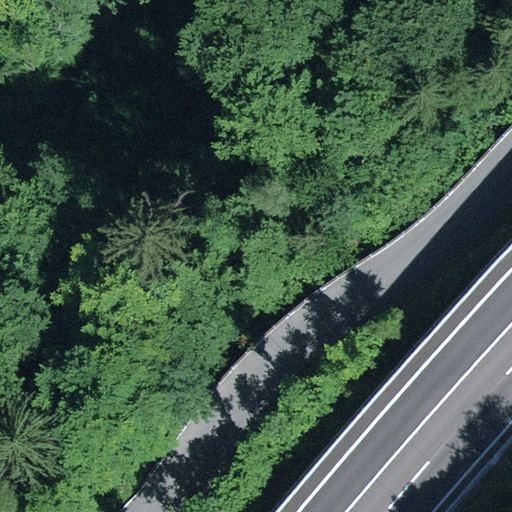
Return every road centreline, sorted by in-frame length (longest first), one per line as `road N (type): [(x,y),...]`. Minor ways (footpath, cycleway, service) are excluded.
road 1 (unclassified): [(137,511),(511,138)]
road 2 (trunk): [(372,511),(511,356)]
